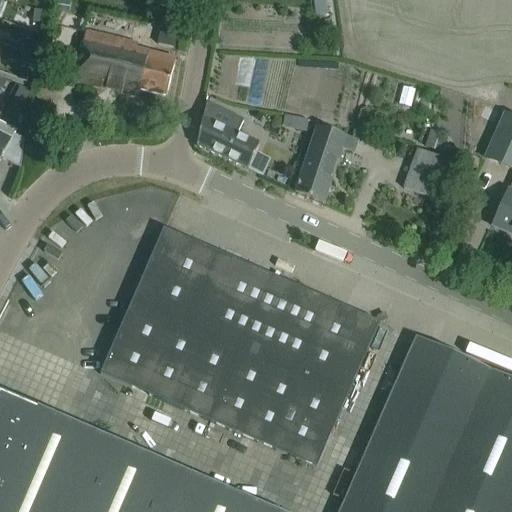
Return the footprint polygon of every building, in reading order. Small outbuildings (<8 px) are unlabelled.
[(57,0),(56,10),(68,12),(69,2),(57,0)] [(324,0),(312,0),(314,17),(327,15),(324,0)] [(34,11),(33,22),(40,23),(41,12),(34,11)] [(166,97),(175,60),(135,50),(136,46),(85,33),(74,81),(93,87),(109,89),(111,80),(121,82),(119,91),(137,96),(139,90),(166,97)] [(24,41),(22,53),(30,54),(31,42),(24,41)] [(22,53),(21,65),(28,66),(30,54),(22,53)] [(202,119),(196,147),(247,171),(256,153),(259,146),(236,135),(243,121),(206,104),(202,120),(202,119)] [(511,171),(511,117),(502,114),(501,116),(486,109),(473,137),(490,145),(484,160),(511,171)] [(293,131),(305,133),(307,122),(295,120),(293,131)] [(0,124),(0,160),(1,159),(19,169),(24,141),(13,135),(14,132),(0,124)] [(357,142),(315,128),(294,194),(323,206),(330,188),(341,151),(353,155),(357,142)] [(461,167),(417,151),(403,189),(447,205),(461,167)] [(511,193),(508,192),(500,209),(492,228),(510,236),(511,231),(511,193)] [(378,324),(196,245),(163,230),(100,375),(315,469),(378,324)] [(427,511),(489,372),(415,340),(339,511),(427,511)] [(511,511),(511,382),(489,372),(427,511),(511,511)] [(270,511),(17,403),(0,395),(0,511),(270,511)]
